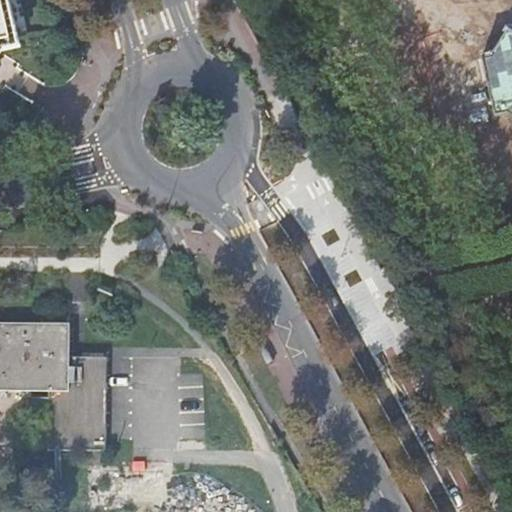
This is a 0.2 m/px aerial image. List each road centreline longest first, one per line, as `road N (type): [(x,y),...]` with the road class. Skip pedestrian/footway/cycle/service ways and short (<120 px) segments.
road 1 (secondary): [(448,511),(280,206),(240,153)]
road 2 (secondary): [(201,186),(275,281),(399,511)]
road 3 (track): [(511,324),(330,0)]
road 4 (track): [(378,294),(511,260)]
road 5 (unclassified): [(117,149),(0,186)]
